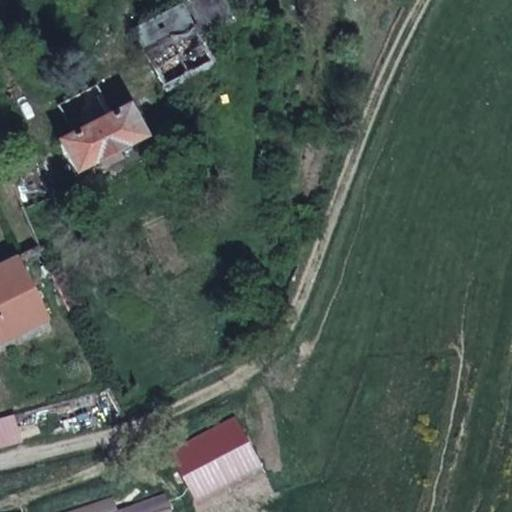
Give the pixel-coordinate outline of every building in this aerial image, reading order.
[(210,61),(179,3),(130,28),(161,87),(210,61)] [(142,137),(125,105),(117,109),(115,106),(109,109),(111,113),(96,121),(93,115),(83,120),(86,126),(56,141),(73,172),(99,158),(116,150),(142,137)] [(116,150),(99,158),(103,165),(120,157),(116,150)] [(49,197),(34,156),(3,168),(36,248),(47,223),(36,202),(49,197)] [(0,338),(42,317),(13,259),(0,265),(0,338)]
